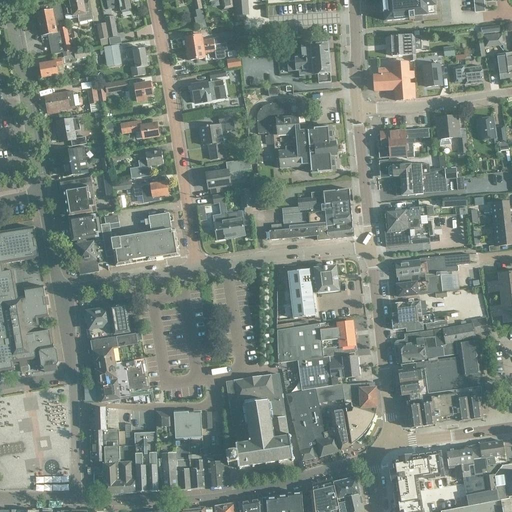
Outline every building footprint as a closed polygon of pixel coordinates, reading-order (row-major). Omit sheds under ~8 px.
[(66,21),(74,19),(72,10),(91,6),(89,0),(84,0),(83,0),(82,0),(69,0),(70,1),(63,3),(66,21)] [(106,0),(109,9),(119,7),(120,8),(121,8),(121,11),(130,9),(128,0),(106,0)] [(199,0),(193,1),(195,11),(201,10),(199,0)] [(248,15),(246,0),(234,0),(236,16),(246,15),(248,15)] [(435,0),(383,0),(384,1),(382,1),(382,2),(379,2),(380,13),(383,13),(383,14),(385,14),(386,21),(409,19),(409,20),(414,20),(414,21),(421,21),(421,16),(436,15),(436,6),(435,0)] [(483,0),(473,0),(475,12),(485,11),(483,0)] [(33,19),(39,18),(62,14),(60,2),(33,8),(33,19)] [(94,20),(91,6),(72,10),(74,19),(78,18),(79,23),(94,20)] [(62,14),(39,18),(42,36),(48,35),(51,55),(62,53),(63,53),(66,53),(72,52),(67,27),(59,29),(59,33),(57,33),(56,26),(58,26),(57,21),(64,20),(62,14)] [(106,23),(111,46),(115,45),(118,45),(118,44),(121,44),(120,36),(117,36),(115,22),(106,23)] [(99,40),(100,40),(101,48),(111,46),(106,23),(96,25),(99,40)] [(219,38),(214,39),(202,41),(202,35),(185,38),(187,49),(220,44),(219,38)] [(391,37),(391,38),(389,40),(389,44),(392,45),(392,57),(410,56),(410,62),(415,62),(414,35),(391,37)] [(499,46),(498,35),(484,36),(485,48),(500,46),(499,46)] [(286,58),(287,74),(299,72),(299,77),(317,75),(318,84),(331,83),(327,45),(324,46),(324,42),(301,44),(302,54),(300,54),(300,57),(291,58),(291,53),(286,53),(287,58),(286,58)] [(226,43),(220,44),(187,49),(189,61),(205,58),(205,54),(216,52),(217,58),(218,60),(225,59),(225,57),(225,51),(227,51),(226,43)] [(483,44),(475,45),(477,57),(485,56),(483,44)] [(111,46),(101,48),(101,49),(100,49),(101,55),(104,55),(106,67),(122,65),(118,45),(115,45),(111,46)] [(431,49),(431,50),(432,60),(448,58),(446,46),(431,49)] [(145,56),(144,48),(126,51),(127,57),(134,56),(136,67),(131,68),(133,77),(145,75),(144,67),(147,67),(147,66),(149,65),(148,56),(145,56)] [(75,58),(91,55),(90,50),(79,52),(74,52),(75,58)] [(66,53),(67,61),(75,59),(75,58),(74,52),(72,53),(72,52),(66,53)] [(505,54),(497,55),(500,80),(509,79),(505,54)] [(228,67),(240,65),(239,57),(227,59),(228,67)] [(63,66),(62,59),(56,60),(56,63),(40,65),(42,78),(58,76),(57,67),(63,66)] [(395,101),(411,100),(411,99),(415,99),(414,83),(409,84),(409,79),(414,79),(413,72),(408,72),(408,63),(393,64),(393,68),(377,69),(378,76),(373,77),(374,91),(395,90),(395,101)] [(426,88),(442,86),(439,65),(424,67),(426,88)] [(463,69),(464,82),(465,85),(483,83),(482,70),(481,70),(481,67),(463,69)] [(463,69),(463,68),(452,69),(454,83),(464,82),(463,69)] [(210,80),(226,77),(225,71),(209,73),(210,80)] [(106,94),(128,91),(127,82),(105,85),(106,94)] [(204,103),(211,102),(211,101),(222,100),(220,88),(215,88),(214,82),(208,83),(192,85),(193,91),(191,92),(192,96),(193,96),(194,98),(195,98),(195,104),(204,102),(204,103)] [(144,101),(143,99),(146,98),(146,96),(152,95),(150,83),(128,87),(131,103),(144,101)] [(104,86),(97,88),(99,99),(106,98),(104,86)] [(75,108),(72,92),(54,95),(54,96),(45,98),(48,115),(56,113),(56,112),(75,108)] [(118,107),(129,105),(128,94),(116,96),(118,107)] [(257,116),(257,121),(258,135),(268,135),(269,139),(266,139),(266,148),(275,147),(275,154),(278,153),(280,170),(303,168),(303,165),(311,165),(312,174),(336,172),(335,157),(337,157),(336,143),(333,143),(332,128),(308,130),(308,132),(300,133),(299,117),(288,118),(288,115),(291,115),(290,103),(270,105),(266,106),(262,108),(259,112),(257,116)] [(218,116),(220,125),(200,128),(202,146),(208,145),(211,160),(225,158),(221,133),(235,131),(232,114),(218,116)] [(436,119),(438,140),(459,138),(457,116),(436,119)] [(60,142),(71,140),(72,147),(86,145),(85,138),(75,140),(74,131),(80,130),(78,118),(58,122),(59,128),(58,128),(60,142)] [(504,127),(494,128),(493,119),(477,121),(480,141),(494,139),(494,144),(499,143),(500,152),(508,151),(504,127)] [(141,126),(140,121),(120,124),(122,134),(142,131),(143,139),(159,136),(159,134),(160,134),(159,129),(158,129),(157,123),(141,126)] [(377,147),(378,147),(378,158),(406,156),(406,158),(413,158),(412,144),(421,143),(421,139),(429,138),(429,129),(379,133),(379,135),(380,136),(377,139),(377,144),(376,144),(377,147)] [(262,155),(260,136),(250,137),(251,155),(262,155)] [(468,153),(466,139),(459,140),(458,140),(459,154),(467,153),(468,153)] [(60,158),(62,165),(78,162),(86,161),(84,149),(61,152),(62,158),(60,158)] [(130,151),(109,156),(111,163),(131,158),(130,151)] [(152,176),(150,166),(164,164),(161,151),(146,153),(146,154),(139,156),(140,161),(138,162),(139,168),(130,169),(131,180),(152,176)] [(250,160),(230,163),(231,171),(207,174),(209,188),(211,188),(212,194),(222,192),(221,187),(230,185),(229,180),(241,178),(240,170),(251,169),(250,160)] [(78,162),(62,165),(63,171),(64,171),(65,177),(88,173),(87,167),(79,168),(78,162)] [(496,180),(507,179),(507,162),(495,162),(496,180)] [(429,174),(429,171),(428,165),(425,165),(425,164),(381,167),(382,178),(391,177),(391,178),(401,177),(421,176),(421,175),(429,174)] [(461,168),(446,170),(445,170),(446,180),(462,178),(461,168)] [(447,192),(446,180),(445,170),(440,170),(429,171),(429,174),(421,175),(421,176),(401,177),(402,188),(396,188),(397,197),(422,195),(424,194),(447,192)] [(250,175),(251,189),(259,188),(257,174),(250,175)] [(91,177),(59,182),(63,209),(67,208),(69,217),(97,212),(91,177)] [(113,192),(132,189),(131,182),(112,185),(112,187),(113,192)] [(144,194),(152,193),(153,197),(168,195),(166,182),(133,187),(134,197),(144,196),(144,194)] [(240,191),(242,209),(252,208),(249,190),(240,191)] [(297,200),(298,208),(336,204),(350,202),(349,190),(311,194),(312,198),(297,200)] [(225,204),(224,194),(212,196),(213,205),(219,204),(225,204)] [(258,198),(258,210),(273,209),(273,198),(258,198)] [(443,208),(465,207),(465,198),(442,200),(443,208)] [(351,214),(350,202),(336,204),(298,208),(282,210),(283,220),(329,216),(351,214)] [(491,204),(492,215),(510,213),(509,202),(491,204)] [(217,240),(231,238),(228,217),(227,213),(225,204),(219,204),(221,216),(214,217),(215,225),(213,225),(214,231),(216,231),(217,240)] [(385,212),(386,220),(415,217),(414,214),(414,209),(385,212)] [(228,217),(231,238),(245,236),(244,227),(249,226),(247,218),(245,219),(245,213),(242,213),(242,212),(232,214),(232,212),(227,213),(228,217)] [(106,256),(114,255),(116,267),(180,256),(176,232),(172,233),(169,213),(149,217),(151,233),(112,239),(110,230),(120,228),(118,216),(105,218),(106,224),(101,225),(103,241),(106,256)] [(426,213),(414,214),(415,217),(386,220),(386,221),(383,222),(386,248),(411,246),(411,242),(429,240),(426,213)] [(493,225),(511,224),(510,213),(492,215),(493,225)] [(307,229),(312,229),(352,225),(351,214),(329,216),(283,220),(283,225),(271,226),(271,232),(269,232),(269,233),(307,229)] [(95,237),(94,233),(100,232),(98,219),(92,220),(91,216),(70,220),(71,228),(70,228),(71,234),(72,234),(73,241),(95,237)] [(493,225),(494,236),(511,235),(511,224),(493,225)] [(352,225),(312,229),(313,237),(316,237),(316,241),(353,237),(352,225)] [(0,374),(9,373),(9,372),(42,366),(44,367),(45,373),(57,371),(57,365),(58,364),(63,363),(61,350),(56,351),(56,348),(53,348),(51,331),(50,331),(47,317),(48,317),(47,306),(48,306),(47,297),(46,293),(44,294),(43,287),(42,287),(37,258),(39,258),(37,250),(37,249),(39,249),(38,247),(37,239),(36,236),(35,236),(33,227),(32,228),(0,233),(0,374)] [(313,237),(312,229),(307,229),(269,233),(270,241),(313,237)] [(511,238),(511,235),(494,236),(495,247),(511,245),(511,238)] [(106,256),(103,241),(86,244),(86,242),(78,243),(78,245),(76,245),(77,253),(72,254),(74,264),(80,263),(81,274),(97,271),(96,263),(107,262),(106,256)] [(419,259),(419,261),(395,263),(397,278),(398,278),(439,273),(450,272),(450,273),(457,272),(456,266),(469,265),(468,255),(419,259)] [(317,293),(317,294),(339,292),(336,267),(314,269),(314,270),(288,272),(293,315),(314,313),(312,294),(317,293)] [(487,283),(488,288),(511,284),(511,272),(498,274),(499,281),(487,283)] [(441,293),(439,273),(398,278),(399,285),(394,286),(395,297),(417,295),(417,296),(436,293),(441,293)] [(511,284),(488,288),(488,292),(500,291),(500,299),(511,297),(511,284)] [(490,307),(490,312),(511,309),(511,297),(500,299),(501,306),(490,307)] [(391,305),(392,320),(422,316),(421,310),(426,310),(425,301),(420,302),(420,301),(391,305)] [(125,306),(117,307),(87,312),(91,342),(129,336),(125,306)] [(511,322),(511,309),(490,312),(491,318),(502,316),(503,323),(511,322)] [(423,331),(423,325),(425,325),(426,330),(448,327),(446,313),(427,316),(422,316),(392,320),(394,330),(406,328),(406,333),(423,331)] [(141,334),(138,317),(132,318),(135,335),(141,334)] [(407,363),(407,362),(458,355),(456,343),(476,341),(475,334),(489,333),(487,320),(473,322),(473,325),(444,329),(444,328),(428,330),(405,333),(406,337),(403,340),(403,341),(398,342),(395,345),(397,364),(407,363)] [(321,350),(354,346),(355,346),(352,322),(337,324),(337,326),(329,327),(319,328),(321,350)] [(354,353),(354,346),(321,350),(319,328),(318,325),(293,328),(292,324),(277,326),(278,364),(297,361),(324,357),(354,353)] [(135,335),(129,336),(91,342),(95,367),(145,359),(141,334),(135,335)] [(483,396),(480,373),(482,373),(477,342),(457,345),(459,358),(410,365),(403,366),(404,371),(399,372),(406,427),(410,426),(411,429),(436,426),(435,425),(458,422),(458,423),(483,419),(483,416),(488,415),(485,396),(483,396)] [(343,359),(354,358),(354,353),(324,357),(297,361),(299,378),(330,375),(329,361),(343,359)] [(329,361),(330,375),(331,388),(342,386),(341,379),(345,378),(345,379),(359,377),(356,357),(354,358),(343,359),(329,361)] [(145,359),(95,367),(101,403),(150,395),(145,359)] [(237,450),(226,451),(227,457),(228,457),(228,459),(227,459),(228,464),(238,462),(238,467),(237,467),(238,468),(239,468),(239,470),(241,469),(241,468),(243,468),(243,467),(244,467),(245,467),(244,467),(245,467),(248,466),(249,467),(249,466),(250,466),(252,466),(253,468),(254,467),(254,466),(256,465),(263,464),(265,464),(266,466),(267,465),(267,464),(269,463),(276,462),(278,462),(279,464),(280,463),(280,462),(282,461),(283,461),(284,461),(287,460),(288,460),(289,460),(291,460),(292,462),(293,461),(293,460),(295,459),(294,458),(293,458),(293,455),(292,451),(292,450),(291,450),(291,446),(291,445),(290,440),(291,440),(290,437),(291,437),(291,436),(289,436),(289,434),(288,434),(288,433),(287,430),(288,430),(287,428),(287,425),(287,424),(286,424),(286,420),(286,418),(286,417),(285,417),(279,375),(271,376),(234,381),(234,382),(226,383),(233,427),(248,425),(249,431),(249,432),(248,432),(248,433),(245,434),(246,437),(246,439),(247,443),(246,443),(245,443),(241,444),(240,444),(238,444),(238,442),(236,443),(237,444),(235,444),(235,446),(236,446),(237,450)] [(331,388),(330,375),(299,378),(301,392),(315,390),(331,388)] [(360,383),(342,386),(345,405),(357,409),(375,415),(376,414),(375,414),(376,407),(377,407),(376,388),(361,389),(360,383)] [(315,390),(301,392),(286,395),(290,413),(302,462),(320,457),(320,458),(339,452),(339,450),(333,431),(329,432),(323,434),(322,430),(315,390)] [(347,417),(351,444),(351,443),(352,443),(352,445),(353,445),(357,442),(357,441),(363,436),(364,435),(368,430),(369,429),(372,423),(373,422),(375,415),(357,409),(345,405),(347,417)] [(91,468),(93,468),(104,467),(103,464),(105,464),(103,431),(107,430),(107,429),(106,408),(89,409),(91,458),(92,460),(92,467),(91,467),(91,468)] [(188,441),(189,457),(192,457),(192,460),(201,459),(201,456),(200,450),(203,450),(202,426),(201,414),(201,411),(187,412),(185,412),(185,411),(173,411),(173,414),(174,423),(175,442),(188,441)] [(156,424),(157,452),(159,451),(162,491),(179,490),(178,471),(175,442),(174,423),(173,414),(156,412),(156,424)] [(212,429),(211,413),(203,413),(204,429),(212,429)] [(333,431),(339,450),(340,450),(341,451),(346,448),(346,447),(351,444),(347,417),(333,420),(334,428),(328,429),(329,432),(333,431)] [(104,467),(104,475),(104,491),(105,495),(126,494),(125,474),(116,474),(115,463),(119,463),(118,447),(118,431),(113,431),(113,429),(107,429),(107,430),(103,431),(105,464),(103,464),(104,467)] [(137,493),(158,492),(157,452),(156,433),(135,434),(137,491),(137,493)] [(191,489),(190,466),(189,457),(188,441),(175,442),(178,471),(179,490),(191,489)] [(459,448),(463,477),(467,505),(499,499),(499,500),(510,499),(510,496),(506,496),(505,485),(497,486),(495,475),(485,477),(476,479),(475,476),(477,476),(485,474),(484,470),(488,469),(486,459),(504,456),(502,442),(461,447),(461,448),(459,448)] [(209,455),(210,464),(208,464),(209,488),(224,487),(224,483),(221,446),(215,447),(210,447),(210,455),(209,455)] [(118,447),(119,463),(115,463),(116,474),(125,474),(126,494),(136,493),(136,482),(136,480),(135,480),(135,471),(134,447),(118,447)] [(463,477),(459,448),(447,450),(450,468),(455,467),(456,478),(463,477)] [(390,471),(392,484),(393,484),(394,494),(393,494),(395,509),(394,509),(394,511),(419,511),(414,477),(428,475),(428,480),(444,478),(441,452),(411,457),(411,456),(398,458),(399,462),(392,463),(394,471),(390,471)] [(196,462),(196,466),(190,466),(191,489),(204,488),(203,481),(202,461),(196,462)] [(93,475),(91,475),(91,489),(93,491),(104,491),(104,475),(93,475)] [(349,503),(351,511),(365,511),(357,478),(346,480),(351,503),(349,503)] [(351,503),(346,480),(334,483),(334,484),(340,510),(340,511),(351,511),(349,503),(351,503)] [(340,510),(334,484),(313,488),(315,511),(331,511),(332,511),(340,510)] [(438,503),(448,502),(447,490),(437,491),(438,503)] [(263,511),(303,511),(302,494),(293,494),(293,493),(266,498),(266,499),(263,499),(263,511)] [(462,494),(453,495),(454,503),(463,502),(462,494)] [(258,500),(250,501),(251,511),(263,511),(263,499),(258,500)] [(502,511),(501,500),(455,509),(442,511),(439,511),(502,511)] [(239,503),(235,504),(235,511),(251,511),(250,501),(241,503),(239,503)]
